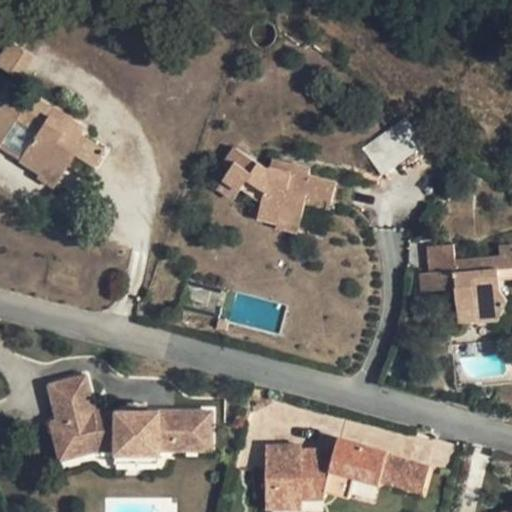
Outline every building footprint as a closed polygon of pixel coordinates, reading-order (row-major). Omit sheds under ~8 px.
[(35,56),(12,41),(0,59),(0,65),(20,79),(35,56)] [(21,157),(20,159),(39,172),(44,163),(60,173),(65,164),(74,151),(95,164),(104,149),(80,135),(85,127),(71,119),(68,124),(49,113),(53,107),(30,94),(26,100),(7,89),(0,99),(0,143),(16,119),(36,132),(21,157)] [(71,119),(53,107),(49,113),(68,124),(71,119)] [(0,144),(21,157),(36,132),(16,119),(0,143),(0,144)] [(400,120),(361,148),(381,176),(420,148),(400,120)] [(511,145),(508,143),(502,153),(511,159),(511,145)] [(258,217),(279,222),(282,213),(303,218),(306,201),(308,192),(334,198),(337,184),(311,177),(313,170),(295,166),(294,172),(271,166),(269,169),(234,146),(223,162),(232,168),(219,188),(235,199),(242,189),(249,177),(266,189),(262,202),(258,217)] [(95,164),(74,151),(65,164),(86,177),(95,164)] [(294,172),(295,166),(272,160),(271,166),(294,172)] [(39,172),(37,176),(52,185),(60,173),(44,163),(39,172)] [(266,189),(249,177),(242,189),(262,202),(266,189)] [(308,192),(306,201),(331,207),(334,198),(308,192)] [(279,222),(278,226),(300,231),(303,218),(282,213),(279,222)] [(428,246),(429,272),(430,291),(456,288),(457,303),(476,301),(477,321),(500,319),(508,301),(501,290),(499,269),(511,267),(511,245),(500,247),(501,257),(456,261),(455,244),(428,246)] [(421,291),(430,291),(429,272),(420,273),(421,291)] [(476,301),(457,303),(458,323),(477,321),(476,301)] [(211,449),(211,411),(94,410),(86,377),(50,387),(59,421),(52,423),(61,460),(105,448),(114,448),(158,449),(211,449)] [(339,438),(326,491),(372,504),(378,482),(422,494),(430,465),(387,453),(387,452),(339,438)] [(320,511),(324,497),(331,469),(317,469),(317,449),(301,449),(301,445),(266,445),(267,508),(272,508),(272,511),(320,511)] [(158,449),(114,448),(114,461),(158,462),(158,449)]
